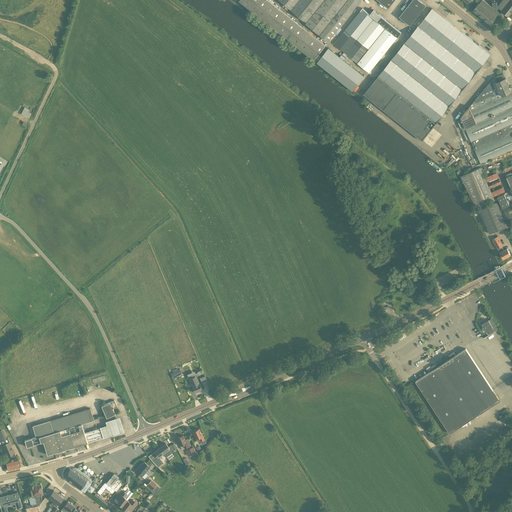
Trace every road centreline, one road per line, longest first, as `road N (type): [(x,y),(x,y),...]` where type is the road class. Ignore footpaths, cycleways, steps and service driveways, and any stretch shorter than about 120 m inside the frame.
road 1 (secondary): [(253,385),(511,266)]
road 2 (secondary): [(54,466),(223,398)]
road 3 (residential): [(0,196),(54,80)]
